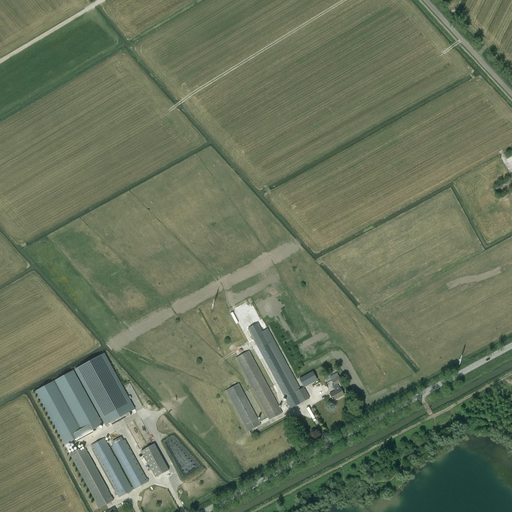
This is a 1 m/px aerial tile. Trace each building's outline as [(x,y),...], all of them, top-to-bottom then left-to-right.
[(247,329),(291,409),(309,399),(303,388),(301,389),(268,328),(262,331),(258,323),(247,329)] [(236,358),(269,420),(283,413),(249,351),(236,358)] [(106,354),(77,369),(107,425),(116,420),(118,423),(129,417),(128,414),(137,409),(106,354)] [(304,387),(317,379),(313,371),(299,379),(304,387)] [(90,434),(89,432),(100,425),(71,372),(33,393),(63,446),(74,440),(75,442),(90,434)] [(334,384),(332,385),(335,391),(330,394),(333,401),(344,395),(340,388),(340,389),(337,384),(342,382),(339,376),(331,380),(334,384)] [(248,432),(261,425),(239,384),(226,391),(248,432)] [(152,442),(144,429),(139,432),(146,445),(152,442)] [(119,498),(148,482),(125,439),(123,440),(121,437),(112,442),(114,444),(112,445),(113,446),(111,447),(133,487),(132,488),(104,438),(91,446),(116,491),(115,492),(116,495),(117,494),(119,498)] [(172,455),(191,472),(198,464),(185,452),(180,448),(181,448),(172,440),(169,444),(174,449),(171,453),(173,455),(172,455)] [(169,470),(154,444),(141,451),(156,477),(169,470)] [(100,509),(113,501),(85,449),(71,457),(100,509)]
